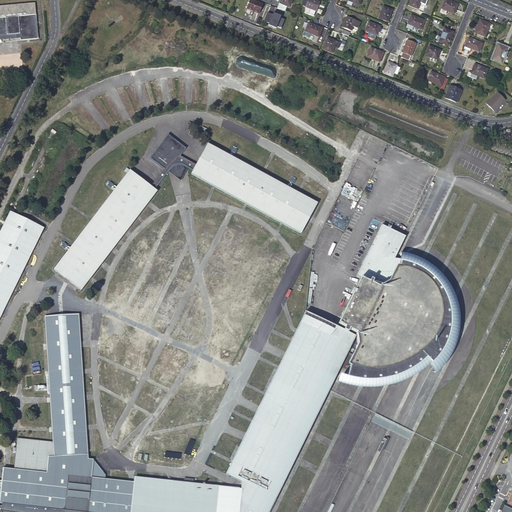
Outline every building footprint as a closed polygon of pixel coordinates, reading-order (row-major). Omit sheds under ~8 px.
[(250,0),(247,8),(259,13),(262,4),(251,0),(250,0)] [(279,3),(277,8),(285,11),(287,6),(289,7),(292,0),(283,0),(281,4),(279,3)] [(308,0),(306,7),(316,11),(319,2),(314,0),(308,0)] [(410,0),(408,5),(417,9),(421,0),(410,0)] [(444,0),(441,8),(454,13),(458,4),(447,0),(444,0)] [(38,39),(35,3),(0,6),(0,35),(20,34),(20,40),(38,39)] [(379,17),(388,21),(392,10),(383,6),(379,17)] [(264,21),(274,25),(277,17),(267,12),(264,21)] [(407,24),(414,27),(421,29),(424,20),(411,15),(407,24)] [(360,22),(346,17),(342,27),(351,31),(353,27),(357,29),(360,22)] [(484,37),(489,24),(480,21),(478,26),(477,26),(474,33),(484,37)] [(369,22),(365,31),(376,35),(380,26),(369,22)] [(305,31),(319,37),(322,29),(308,23),(305,31)] [(439,42),(448,45),(453,32),(444,28),(439,42)] [(332,52),(334,48),(336,41),(327,38),(323,49),(332,52)] [(465,46),(470,48),(479,52),(482,43),(468,38),(465,46)] [(403,52),(401,57),(408,60),(410,55),(411,56),(416,44),(407,40),(402,52),(403,52)] [(493,59),(502,63),(507,49),(498,45),(493,59)] [(425,55),(437,59),(440,50),(429,46),(425,55)] [(373,58),(373,59),(380,62),(383,53),(371,48),(367,56),(373,58)] [(392,77),(394,73),(396,66),(397,66),(388,62),(383,73),(392,77)] [(471,73),(476,75),(484,78),(488,69),(475,64),(471,73)] [(443,91),(448,79),(445,78),(445,77),(431,72),(427,80),(441,86),(440,89),(443,91)] [(445,98),(456,102),(461,90),(450,86),(445,98)] [(487,104),(494,111),(505,100),(497,93),(487,104)] [(164,169),(151,187),(154,190),(168,172),(180,181),(188,168),(193,171),(196,165),(179,157),(185,149),(167,135),(150,158),(164,169)] [(301,233),(317,203),(207,144),(196,165),(193,171),(191,174),(301,233)] [(81,290),(157,191),(154,190),(151,187),(129,170),(54,269),(81,290)] [(0,231),(0,318),(44,228),(10,211),(0,231)] [(356,337),(337,375),(340,377),(345,378),(349,379),(353,380),(356,380),(359,381),(364,382),(367,382),(370,382),(374,381),(383,380),(388,380),(393,378),(398,377),(403,375),(408,372),(413,369),(417,367),(420,365),(424,362),(427,365),(429,368),(431,366),(435,363),(438,359),(441,355),(444,351),(447,344),(449,339),(450,333),(451,328),(451,322),(451,316),(450,312),(449,307),(447,301),(444,295),(441,289),(437,283),(433,280),(429,276),(425,272),(421,270),(417,268),(412,266),(407,264),(401,263),(397,262),(393,262),(405,237),(382,226),(358,274),(356,278),(360,280),(337,328),(356,337)] [(356,337),(337,328),(306,312),(225,475),(241,483),(241,489),(238,511),(268,511),(276,497),(287,475),(319,412),(337,375),(356,337)] [(89,474),(88,460),(88,451),(86,426),(84,397),(82,371),(81,346),(80,344),(79,315),(72,315),(60,316),(50,316),(45,316),(47,346),(47,348),(49,374),(50,400),(52,430),(53,443),(54,449),(54,453),(54,458),(56,474),(56,477),(89,474)] [(43,359),(42,332),(35,333),(37,359),(43,359)] [(45,472),(56,474),(54,458),(54,453),(54,449),(53,443),(47,442),(40,441),(29,440),(17,438),(16,451),(16,453),(14,468),(32,470),(38,471),(45,472)] [(89,474),(56,477),(54,508),(68,510),(68,511),(87,511),(88,511),(93,511),(132,511),(135,482),(106,479),(106,475),(101,468),(93,459),(88,460),(89,474)] [(32,470),(14,468),(14,469),(4,467),(1,503),(54,508),(56,477),(56,474),(45,472),(38,471),(32,470)] [(136,477),(135,482),(132,511),(238,511),(241,489),(204,485),(204,484),(202,484),(202,485),(194,484),(183,483),(136,477)] [(511,511),(511,504),(506,502),(504,503),(502,508),(503,509),(501,511),(511,511)]
